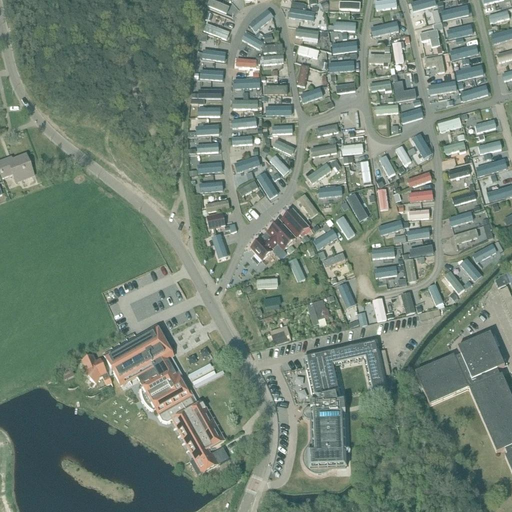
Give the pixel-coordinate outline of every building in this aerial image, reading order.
[(270,37),(263,38),(265,45),(271,43),(270,37)] [(7,162),(0,164),(0,175),(2,181),(12,178),(15,186),(33,179),(25,158),(8,164),(7,162)] [(281,222),(297,240),(308,230),(292,212),(281,222)] [(207,219),(209,231),(225,228),(222,216),(207,219)] [(295,241),(279,224),(267,235),(270,239),(277,247),(283,253),(295,241)] [(326,227),(322,231),(326,236),(331,231),(326,227)] [(261,240),(250,250),(262,263),(274,252),(273,251),(277,247),(270,239),(265,244),(261,240)] [(311,248),(306,250),(311,259),(315,257),(311,248)] [(499,280),(494,282),(498,291),(511,285),(507,276),(498,279),(499,280)] [(469,284),(463,289),(466,292),(472,287),(469,284)] [(511,303),(506,289),(499,292),(511,322),(511,303)] [(453,295),(449,298),(454,303),(457,300),(453,295)] [(313,306),(307,308),(313,327),(319,325),(319,326),(320,329),(327,327),(324,315),(327,314),(323,302),(312,305),(313,306)] [(157,328),(104,358),(121,388),(137,379),(143,389),(141,390),(141,391),(141,394),(142,398),(143,401),(145,405),(148,407),(151,410),(153,412),(154,413),(156,412),(162,423),(167,425),(173,422),(203,475),(229,461),(223,450),(210,457),(208,452),(224,443),(202,405),(198,407),(172,359),(173,358),(171,355),(175,353),(162,330),(159,332),(157,328)] [(287,328),(271,333),(275,348),(291,342),(290,338),(287,328)] [(452,357),(414,374),(428,407),(467,391),(495,456),(503,452),(506,458),(504,459),(511,478),(511,402),(500,376),(497,377),(495,372),(503,368),(489,335),(456,349),(460,357),(453,360),(452,357)] [(304,458),(304,460),(306,467),(309,471),(313,474),(317,475),(320,475),(324,474),(327,472),(331,471),(346,471),(344,409),(342,409),(340,403),(342,402),(335,369),(364,362),(371,396),(374,395),(387,392),(376,343),(304,359),(314,405),(311,405),(311,411),(308,411),(304,413),(304,417),(306,419),(311,420),(312,439),(312,442),(310,447),(308,450),(306,453),(305,455),(304,458)] [(93,358),(82,363),(86,371),(83,376),(96,386),(100,380),(103,379),(106,387),(112,385),(101,361),(96,364),(93,358)] [(239,454),(235,460),(242,464),(246,458),(239,454)]
